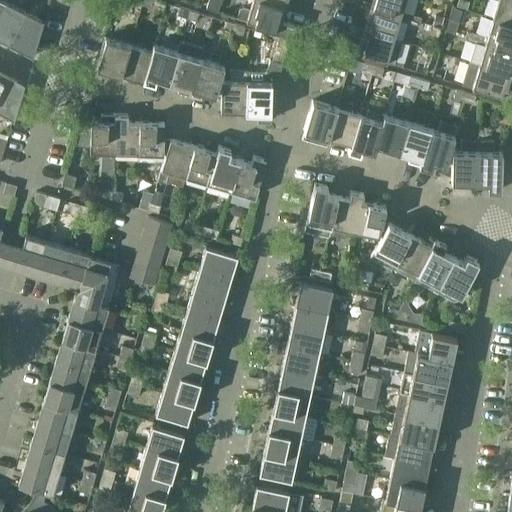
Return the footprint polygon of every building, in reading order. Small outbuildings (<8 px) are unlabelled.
[(279,19),(283,5),(265,0),(252,0),(250,8),(243,6),(239,8),(236,17),(291,34),(293,26),(295,26),(295,24),(279,19)] [(402,11),(405,0),(372,0),(371,6),(401,15),(402,11)] [(458,0),(457,6),(467,9),(469,2),(464,0),(458,0)] [(511,23),(511,0),(497,0),(492,18),(511,23)] [(25,10),(6,1),(0,13),(0,38),(8,43),(25,10)] [(220,4),(209,1),(206,8),(218,12),(220,4)] [(399,19),(410,22),(412,14),(402,11),(401,15),(371,6),(364,31),(393,40),(399,19)] [(177,15),(186,18),(189,10),(180,7),(177,15)] [(466,11),(454,8),(450,19),(462,23),(466,11)] [(25,10),(8,43),(32,55),(31,56),(32,56),(44,19),(43,18),(42,19),(25,10)] [(199,13),(189,10),(186,18),(197,21),(199,13)] [(422,17),(412,14),(410,22),(419,25),(422,17)] [(440,26),(443,17),(436,15),(433,24),(440,26)] [(487,36),(477,33),(475,42),(484,45),(485,40),(511,48),(511,23),(492,18),(487,36)] [(236,24),(226,21),(223,29),(234,32),(236,24)] [(245,27),(236,24),(234,32),(243,35),(245,27)] [(465,39),(475,42),(477,33),(467,30),(465,39)] [(401,42),(393,40),(364,31),(360,44),(343,39),(343,40),(345,41),(342,49),(394,64),(395,60),(401,42)] [(96,67),(120,74),(129,44),(105,37),(96,67)] [(277,45),(287,48),(289,40),(279,37),(277,45)] [(177,51),(176,50),(167,80),(168,81),(169,81),(179,84),(177,91),(188,94),(200,57),(203,47),(180,40),(177,51)] [(470,60),(479,63),(478,64),(508,73),(511,60),(511,48),(485,40),(484,45),(475,42),(470,60)] [(153,43),(151,50),(152,50),(143,81),(155,85),(157,77),(167,80),(176,50),(153,43)] [(152,50),(151,50),(129,44),(120,74),(143,81),(152,50)] [(200,57),(188,94),(201,98),(203,91),(215,95),(215,94),(214,94),(219,78),(220,78),(224,65),(200,57)] [(511,88),(504,87),(508,73),(478,64),(479,63),(470,60),(462,85),(511,99),(511,88)] [(247,70),(247,80),(246,111),(257,112),(257,119),(270,119),(271,82),(277,82),(282,64),(270,61),(268,66),(266,69),(262,70),(247,70)] [(362,70),(371,72),(373,65),(364,62),(362,70)] [(382,76),(384,68),(373,65),(371,72),(382,76)] [(221,79),(220,78),(219,78),(214,94),(215,94),(221,96),(221,111),(246,111),(247,80),(247,70),(230,69),(230,79),(221,79)] [(23,83),(5,74),(0,85),(0,110),(13,117),(12,118),(13,119),(24,83),(23,82),(23,83)] [(408,84),(417,87),(420,79),(410,76),(408,84)] [(430,82),(420,79),(417,87),(428,90),(430,82)] [(454,98),(464,100),(466,93),(456,89),(454,98)] [(476,96),(466,93),(464,100),(474,103),(476,96)] [(338,107),(313,100),(304,130),(329,137),(338,107)] [(511,105),(505,104),(503,112),(511,114),(511,105)] [(359,113),(338,107),(329,137),(350,144),(359,113)] [(375,151),(377,144),(376,144),(383,120),(382,120),(384,113),(368,109),(366,115),(359,113),(350,144),(348,151),(360,155),(362,148),(375,151)] [(100,120),(91,120),(90,152),(114,153),(115,121),(115,114),(101,113),(100,120)] [(384,113),(382,120),(383,120),(376,144),(377,144),(398,151),(407,120),(384,113)] [(128,114),(115,114),(115,121),(114,153),(139,153),(140,121),(128,121),(128,114)] [(430,127),(407,120),(398,151),(410,154),(408,161),(419,164),(430,127)] [(438,129),(430,127),(419,164),(431,168),(433,161),(445,164),(449,149),(450,149),(457,125),(441,120),(438,129)] [(139,153),(165,154),(166,154),(171,138),(164,136),(164,122),(140,121),(139,153)] [(89,145),(89,133),(79,133),(78,144),(89,145)] [(165,154),(161,169),(169,171),(166,180),(183,185),(185,176),(195,146),(194,145),(171,138),(166,154),(165,154)] [(460,149),(450,149),(449,149),(445,164),(452,166),(451,181),(477,181),(477,150),(478,140),(461,139),(460,149)] [(478,140),(477,150),(477,181),(488,182),(488,189),(501,190),(502,150),(493,150),(493,140),(478,140)] [(207,182),(231,189),(240,159),(229,156),(231,149),(218,145),(216,152),(207,182)] [(216,152),(195,146),(185,176),(207,182),(216,152)] [(240,159),(231,189),(255,196),(266,159),(253,155),(251,162),(240,159)] [(73,187),(76,176),(65,172),(62,184),(73,187)] [(103,178),(104,188),(102,195),(111,198),(113,190),(113,179),(103,178)] [(17,185),(7,182),(3,194),(14,197),(17,185)] [(329,236),(329,234),(331,225),(338,195),(326,193),(328,186),(315,183),(305,231),(329,236)] [(121,201),(123,193),(113,190),(111,198),(121,201)] [(47,194),(37,191),(33,203),(44,206),(47,194)] [(350,198),(338,195),(331,225),(329,234),(346,237),(347,229),(354,231),(360,200),(362,201),(364,193),(351,191),(350,198)] [(60,198),(58,197),(47,194),(44,206),(57,210),(60,198)] [(139,207),(149,210),(151,202),(141,199),(139,207)] [(354,231),(381,237),(382,237),(389,223),(383,219),(386,206),(362,201),(360,200),(354,231)] [(81,204),(71,201),(67,213),(77,216),(81,204)] [(161,205),(151,202),(149,210),(159,213),(161,205)] [(91,208),(81,204),(77,216),(88,219),(91,208)] [(148,217),(145,227),(168,234),(171,223),(148,217)] [(183,228),(193,231),(195,223),(186,221),(183,228)] [(206,226),(195,223),(193,231),(203,234),(206,226)] [(381,237),(374,250),(396,262),(410,233),(389,223),(382,237),(381,237)] [(165,246),(168,234),(145,227),(142,239),(165,246)] [(392,269),(414,280),(432,244),(431,244),(410,233),(396,262),(392,269)] [(38,276),(48,241),(26,234),(23,244),(21,243),(13,268),(38,276)] [(243,237),(233,234),(230,243),(240,246),(243,237)] [(414,280),(435,291),(453,255),(443,250),(446,244),(434,238),(431,244),(432,244),(414,280)] [(142,239),(139,251),(161,257),(165,246),(142,239)] [(58,281),(68,247),(48,241),(38,276),(58,281)] [(206,245),(199,267),(231,276),(237,255),(206,245)] [(90,255),(90,254),(68,247),(58,281),(77,287),(78,288),(86,262),(88,263),(90,255)] [(171,247),(167,257),(179,261),(182,250),(171,247)] [(158,269),(161,257),(139,251),(135,262),(158,269)] [(78,288),(77,287),(75,297),(98,304),(99,303),(107,305),(120,264),(90,255),(88,263),(86,262),(78,288)] [(464,261),(453,255),(435,291),(454,301),(459,299),(461,295),(479,261),(467,255),(464,261)] [(176,271),(179,261),(167,257),(164,268),(176,271)] [(135,262),(131,278),(153,284),(158,269),(135,262)] [(225,297),(231,276),(199,267),(193,288),(225,297)] [(321,271),(311,269),(310,277),(320,279),(321,271)] [(331,273),(321,271),(320,279),(330,281),(331,273)] [(348,285),(358,287),(359,279),(349,277),(348,285)] [(359,279),(358,287),(368,289),(369,281),(359,279)] [(300,281),(295,303),(328,310),(333,288),(300,281)] [(219,318),(225,297),(193,288),(187,308),(219,318)] [(158,289),(155,299),(167,302),(169,292),(158,289)] [(98,304),(75,297),(68,317),(102,327),(109,306),(107,305),(99,303),(98,304)] [(167,302),(155,299),(152,310),(163,313),(167,302)] [(291,324),(324,331),(328,310),(295,303),(291,324)] [(135,304),(132,313),(143,317),(146,307),(135,304)] [(387,315),(397,317),(399,309),(389,307),(387,315)] [(212,338),(219,318),(187,308),(181,329),(212,338)] [(362,308),(360,317),(372,319),(374,310),(362,308)] [(399,309),(397,317),(407,320),(409,312),(399,309)] [(140,328),(143,317),(132,313),(129,325),(140,328)] [(411,321),(421,323),(422,315),(412,313),(411,321)] [(68,317),(62,338),(96,348),(102,327),(68,317)] [(369,332),(372,319),(360,317),(357,329),(369,332)] [(459,322),(450,320),(447,329),(458,331),(459,322)] [(291,324),(286,345),(319,352),(324,331),(291,324)] [(417,351),(452,358),(456,337),(419,328),(414,351),(417,351)] [(206,359),(212,338),(181,329),(175,350),(206,359)] [(146,330),(143,340),(154,344),(157,333),(146,330)] [(387,335),(375,332),(373,341),(385,344),(387,335)] [(56,360),(90,370),(96,348),(62,338),(56,360)] [(151,354),(154,344),(143,340),(140,351),(151,354)] [(385,344),(373,341),(371,353),(382,356),(385,344)] [(122,345),(119,355),(131,358),(134,348),(122,345)] [(282,366),(315,373),(319,352),(286,345),(282,366)] [(200,380),(206,359),(175,350),(168,370),(200,380)] [(353,350),(351,360),(362,363),(365,352),(353,350)] [(404,369),(447,378),(451,360),(452,360),(452,358),(417,351),(414,351),(408,350),(404,369)] [(116,366),(128,369),(131,358),(119,355),(116,366)] [(56,360),(50,380),(84,390),(90,370),(56,360)] [(362,363),(351,360),(348,371),(360,374),(362,363)] [(282,366),(277,387),(310,394),(315,373),(282,366)] [(443,399),(447,378),(404,369),(399,390),(443,399)] [(168,370),(162,391),(194,401),(200,380),(168,370)] [(142,385),(145,375),(133,371),(130,382),(142,385)] [(366,375),(364,382),(376,385),(378,377),(366,375)] [(44,400),(77,410),(84,390),(50,380),(44,400)] [(130,382),(127,392),(139,396),(142,385),(130,382)] [(376,385),(364,382),(362,396),(373,398),(376,385)] [(110,386),(107,397),(119,400),(122,390),(110,386)] [(277,387),(273,408),(305,415),(310,394),(277,387)] [(404,413),(438,420),(443,399),(399,390),(394,413),(403,415),(404,413)] [(187,423),(194,401),(162,391),(156,413),(187,423)] [(344,392),(342,402),(353,405),(355,395),(344,392)] [(104,407),(115,410),(119,400),(107,397),(104,407)] [(71,431),(77,410),(44,400),(37,421),(71,431)] [(351,416),(353,405),(342,402),(340,413),(351,416)] [(273,408),(268,429),(301,436),(305,415),(273,408)] [(434,442),(438,420),(404,413),(403,415),(394,413),(390,434),(399,436),(399,435),(434,442)] [(357,417),(355,426),(367,428),(368,419),(357,417)] [(32,441),(65,451),(71,431),(37,421),(32,441)] [(152,425),(146,446),(177,455),(184,434),(152,425)] [(367,428),(355,426),(353,438),(364,440),(367,428)] [(98,428),(95,438),(106,442),(109,431),(98,428)] [(114,437),(125,440),(128,431),(116,428),(114,437)] [(268,429),(264,450),(296,457),(301,436),(268,429)] [(335,434),(333,444),(344,447),(346,437),(335,434)] [(395,456),(429,463),(434,442),(399,435),(399,436),(390,434),(389,434),(384,455),(394,457),(395,456)] [(114,437),(110,448),(122,452),(125,440),(114,437)] [(103,452),(106,442),(95,438),(91,448),(103,452)] [(32,441),(25,463),(59,473),(65,451),(32,441)] [(342,458),(344,447),(333,444),(330,455),(342,458)] [(171,476),(177,455),(146,446),(139,467),(171,476)] [(291,480),(296,457),(264,450),(259,473),(291,480)] [(395,456),(394,457),(390,477),(425,484),(429,463),(395,456)] [(348,459),(346,468),(358,470),(360,462),(348,459)] [(19,484),(35,489),(49,493),(52,494),(59,473),(25,463),(19,484)] [(139,467),(133,487),(165,497),(171,476),(139,467)] [(104,468),(101,479),(113,482),(116,471),(104,468)] [(358,470),(346,468),(344,480),(355,483),(358,470)] [(82,480),(93,483),(97,473),(85,469),(82,480)] [(390,477),(386,498),(385,499),(420,506),(425,484),(390,477)] [(337,480),(326,478),(323,489),(335,491),(337,480)] [(101,479),(98,489),(110,492),(113,482),(101,479)] [(79,490),(90,493),(93,483),(82,480),(79,490)] [(257,484),(252,506),(277,511),(284,511),(289,491),(257,484)] [(140,511),(160,511),(165,497),(133,487),(127,508),(140,511)] [(49,493),(35,489),(33,494),(31,499),(28,503),(26,506),(23,509),(17,511),(55,511),(55,510),(53,508),(50,506),(48,503),(47,502),(44,501),(44,500),(44,497),(44,496),(46,494),(49,493)] [(333,499),(321,497),(319,508),(331,510),(333,499)] [(418,511),(420,506),(385,499),(386,498),(383,497),(379,511),(418,511)] [(348,511),(350,505),(339,503),(336,511),(348,511)]
